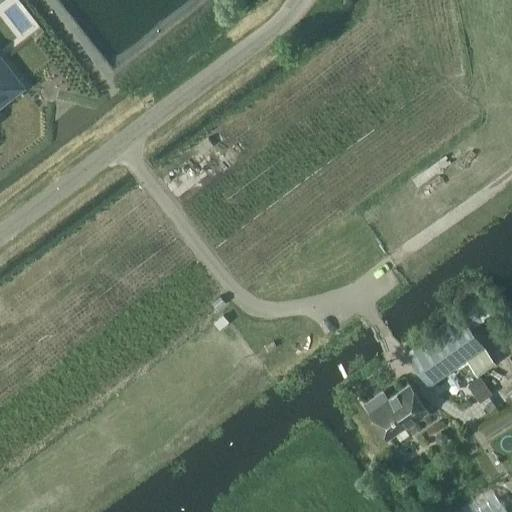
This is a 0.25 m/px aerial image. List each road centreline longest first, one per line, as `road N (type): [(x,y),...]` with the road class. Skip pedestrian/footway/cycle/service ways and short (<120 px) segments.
road 1 (unclassified): [(0,244),(304,0)]
road 2 (unclassified): [(354,306),(511,182)]
